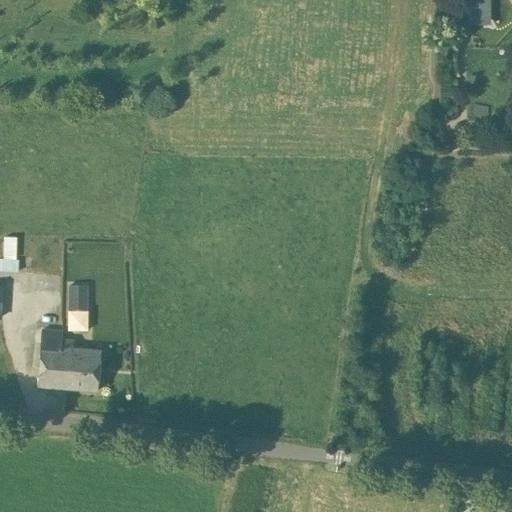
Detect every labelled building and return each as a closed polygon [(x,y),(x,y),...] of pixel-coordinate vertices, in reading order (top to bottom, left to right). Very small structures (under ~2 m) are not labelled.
[(490,24),(489,0),(462,0),(463,17),(472,17),(472,24),(490,24)] [(0,271),(18,272),(19,260),(0,259),(0,271)] [(92,305),(91,281),(70,283),(71,306),(92,305)] [(72,308),(73,328),(94,327),(93,307),(72,308)] [(100,351),(73,348),(73,340),(61,339),(62,332),(41,330),(36,386),(97,391),(100,351)] [(267,475),(230,497),(238,511),(255,511),(280,498),(267,475)]
